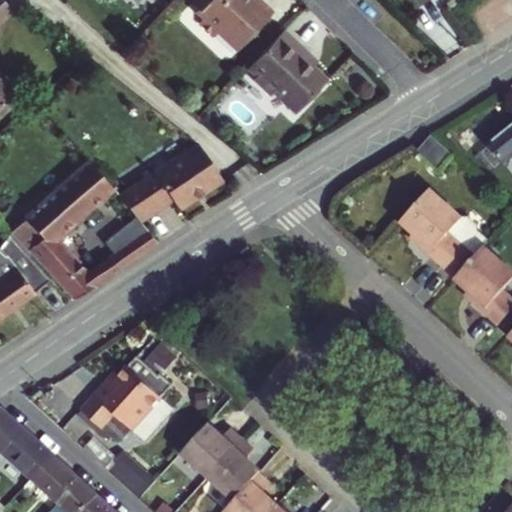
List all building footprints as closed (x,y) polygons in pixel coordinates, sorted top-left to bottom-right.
[(137,0),(145,8),(153,0),(137,0)] [(198,0),(190,9),(193,13),(193,22),(199,27),(195,32),(209,46),(214,41),(223,50),(229,50),(235,57),(270,21),(249,1),(245,5),(239,5),(233,0),(198,0)] [(323,90),(310,78),(299,66),(304,62),(281,39),(245,76),(254,84),(253,91),(264,102),(271,101),(292,121),(323,90)] [(314,72),(304,62),(299,66),(310,78),(314,72)] [(0,115),(17,101),(0,81),(0,115)] [(511,133),(487,152),(502,172),(511,164),(511,133)] [(426,142),(414,159),(435,176),(447,161),(426,142)] [(191,152),(170,167),(196,203),(219,187),(197,157),(191,152)] [(156,252),(146,239),(87,279),(64,256),(62,257),(54,248),(114,196),(109,189),(89,167),(23,226),(41,244),(28,257),(72,305),(74,307),(156,252)] [(196,203),(170,167),(121,205),(140,230),(172,206),(179,216),(196,203)] [(458,226),(425,197),(397,230),(417,248),(413,252),(452,286),(481,253),(484,249),(473,240),(473,234),(464,226),(458,226)] [(15,274),(0,284),(0,325),(47,294),(19,253),(7,261),(15,274)] [(511,278),(481,253),(452,286),(471,302),(467,308),(495,332),(511,313),(511,306),(500,296),(511,282),(511,278)] [(109,387),(81,417),(103,437),(116,423),(144,449),(174,417),(129,375),(114,391),(109,387)] [(54,461),(3,415),(0,416),(0,455),(33,485),(54,461)] [(184,459),(209,483),(244,443),(232,433),(223,442),(210,430),(184,459)] [(236,507),(260,480),(262,477),(247,464),(256,454),(244,443),(209,483),(236,507)] [(125,451),(112,465),(140,491),(153,477),(125,451)] [(54,461),(33,485),(62,511),(89,511),(99,502),(54,461)] [(233,511),(277,511),(278,511),(264,500),(272,491),(260,480),(236,507),(233,511)] [(62,511),(33,485),(23,496),(41,511),(62,511)] [(109,511),(99,502),(89,511),(109,511)]
